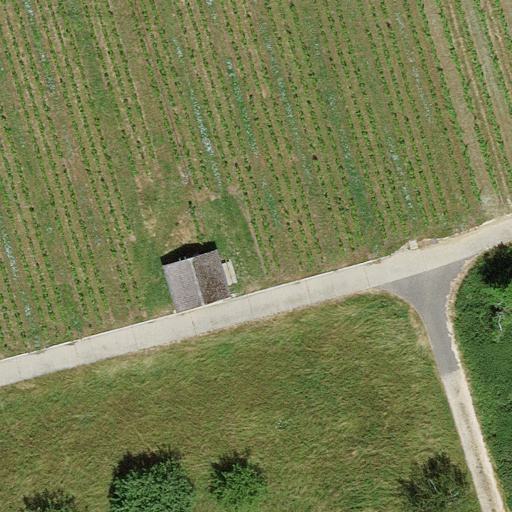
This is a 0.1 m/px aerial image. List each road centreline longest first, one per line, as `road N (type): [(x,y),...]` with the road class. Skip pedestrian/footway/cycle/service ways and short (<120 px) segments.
road 1 (track): [(511,227),(0,372)]
road 2 (track): [(417,260),(494,511)]
